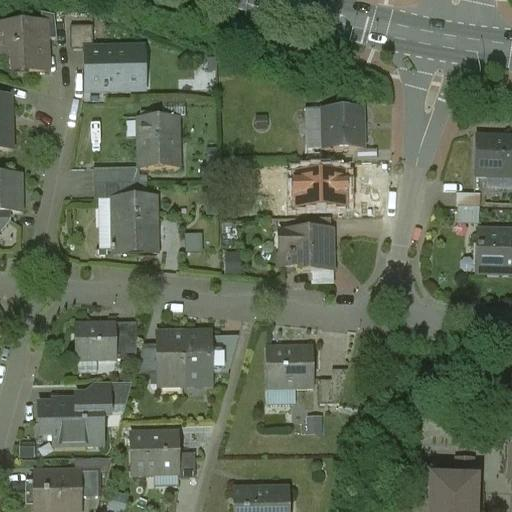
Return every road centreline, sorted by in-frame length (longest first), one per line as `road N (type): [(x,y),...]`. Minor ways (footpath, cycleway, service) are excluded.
road 1 (residential): [(37,286),(389,319)]
road 2 (residential): [(446,43),(389,319)]
road 3 (secondary): [(446,43),(268,0)]
road 4 (residential): [(65,110),(37,286)]
road 5 (residential): [(37,286),(0,424)]
road 6 (residential): [(389,319),(511,325)]
